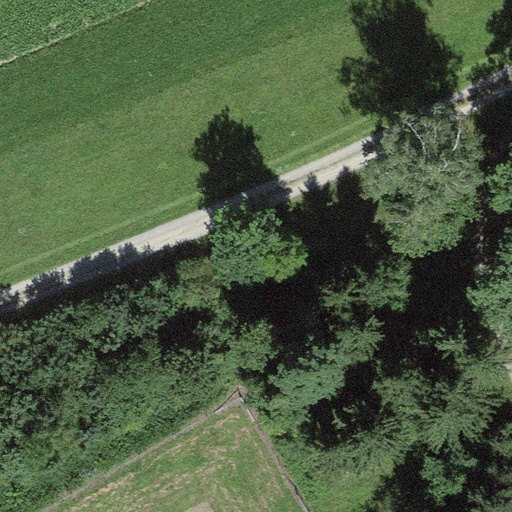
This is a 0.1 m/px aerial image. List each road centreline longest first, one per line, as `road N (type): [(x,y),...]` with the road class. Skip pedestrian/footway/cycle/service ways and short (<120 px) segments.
road 1 (track): [(0,304),(395,160),(511,87)]
road 2 (track): [(395,160),(511,375)]
